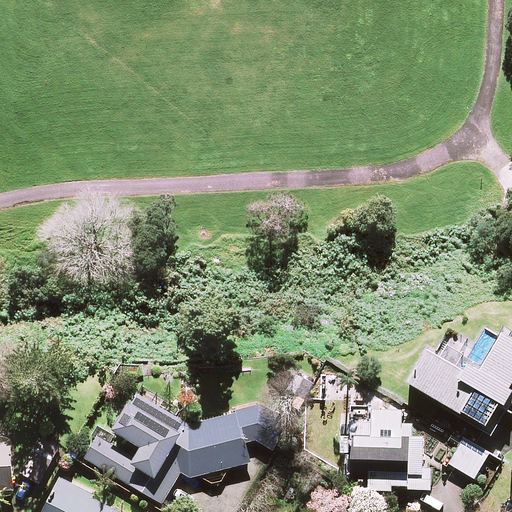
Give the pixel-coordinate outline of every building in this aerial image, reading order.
[(404,383),(482,425),(495,402),(500,405),(509,389),(506,388),(511,376),(511,340),(485,325),(468,357),(444,345),(437,357),(422,349),(404,383)] [(189,426),(135,394),(130,403),(128,402),(112,429),(139,448),(133,458),(96,436),(83,458),(161,504),(180,472),(191,478),(250,462),(244,443),(253,440),(272,451),(281,436),(274,432),(264,402),(189,426)] [(399,411),(369,409),(368,420),(348,419),(344,479),(365,481),(365,489),(388,491),(388,489),(429,491),(431,468),(420,467),(423,437),(409,436),(410,423),(398,423),(399,411)] [(62,439),(44,430),(20,474),(39,484),(62,439)] [(0,438),(0,492),(12,492),(9,438),(0,438)] [(487,455),(462,440),(448,464),(473,479),(487,455)] [(79,487),(59,477),(41,511),(121,511),(78,490),(79,487)]
